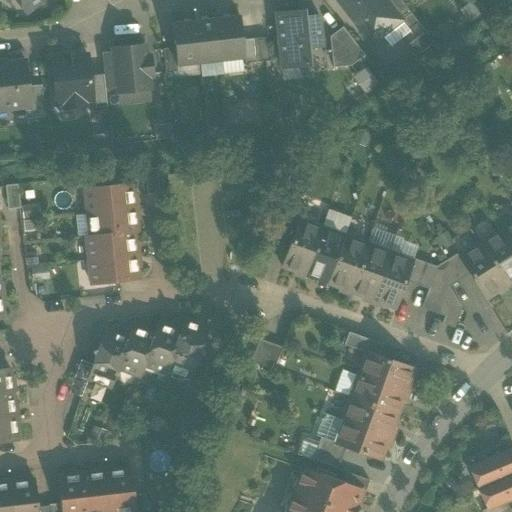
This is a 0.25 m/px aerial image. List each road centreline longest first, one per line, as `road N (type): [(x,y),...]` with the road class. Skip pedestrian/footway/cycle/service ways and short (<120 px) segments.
road 1 (residential): [(45,342),(89,312),(244,293),(463,363),(486,380)]
road 2 (residential): [(384,511),(415,458),(486,380)]
